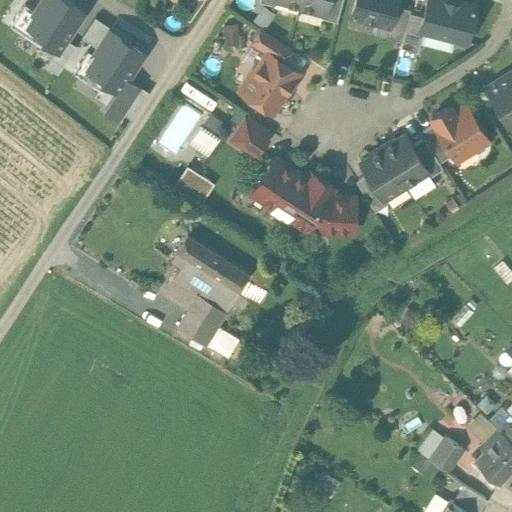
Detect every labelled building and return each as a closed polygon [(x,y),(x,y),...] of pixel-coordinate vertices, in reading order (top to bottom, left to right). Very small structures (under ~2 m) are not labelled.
[(41,0),(34,11),(25,25),(42,36),(41,38),(58,50),(84,11),(72,3),(73,2),(70,0),(41,0)] [(300,0),(300,5),(299,5),(298,7),(323,14),(324,14),(327,0),(300,0)] [(342,0),(327,0),(324,14),(323,14),(322,18),(337,21),(342,0)] [(354,0),(351,14),(377,22),(389,25),(395,4),(396,0),(354,0)] [(475,6),(452,0),(427,0),(423,15),(420,28),(424,29),(466,40),(468,32),(470,33),(475,30),(478,19),(475,14),(473,14),(475,6)] [(410,9),(395,4),(389,25),(377,22),(374,33),(402,40),(410,11),(410,9)] [(423,15),(410,11),(402,40),(400,46),(418,51),(424,29),(420,28),(423,15)] [(291,47),(261,27),(252,41),(267,51),(268,50),(282,60),(291,47)] [(121,36),(109,28),(85,65),(103,76),(101,79),(119,90),(145,51),(133,43),(122,35),(121,36)] [(282,60),(268,50),(267,51),(255,69),(252,68),(239,88),(253,98),(254,104),(259,107),(265,106),(272,111),(287,88),(288,89),(294,81),(292,80),(299,70),(282,60)] [(511,126),(511,74),(510,72),(486,86),(511,127),(511,126)] [(457,118),(449,105),(431,116),(435,122),(434,123),(453,153),(457,159),(475,148),(473,144),(487,136),(470,110),(457,118)] [(223,121),(210,111),(203,121),(217,130),(223,121)] [(270,129),(245,113),(228,138),(253,154),(270,129)] [(201,123),(189,142),(207,154),(219,135),(201,123)] [(453,153),(434,123),(420,131),(424,137),(439,162),(453,153)] [(412,145),(404,133),(382,146),(406,184),(427,170),(428,170),(412,145)] [(439,162),(424,137),(412,145),(428,170),(427,170),(430,176),(443,167),(439,162)] [(406,184),(382,146),(360,160),(368,172),(384,197),(385,197),(406,184)] [(307,178),(274,156),(263,173),(269,177),(258,193),(272,202),(267,209),(288,222),(292,216),(306,225),(311,218),(323,226),(349,227),(352,225),(354,199),(348,195),(333,195),(328,191),(332,184),(331,183),(330,183),(314,172),(312,171),(307,178)] [(201,200),(213,178),(185,162),(173,184),(201,200)] [(368,172),(356,180),(375,210),(388,202),(385,197),(384,197),(368,172)] [(248,271),(187,232),(175,251),(176,251),(172,258),(173,259),(173,258),(182,263),(173,278),(188,287),(192,281),(202,287),(189,308),(215,324),(248,271)] [(215,324),(189,308),(178,326),(204,342),(215,324)] [(239,337),(220,325),(208,344),(227,355),(239,337)] [(511,364),(511,347),(509,344),(496,358),(507,369),(511,364)] [(511,416),(500,405),(488,418),(497,426),(511,440),(511,416)] [(511,468),(511,440),(497,426),(479,445),(483,449),(474,459),(499,482),(511,468)] [(463,448),(445,435),(429,457),(448,471),(463,448)] [(314,480),(331,491),(339,479),(322,468),(314,480)] [(485,496),(464,483),(457,495),(478,507),(485,496)] [(472,511),(449,498),(440,511),(472,511)]
